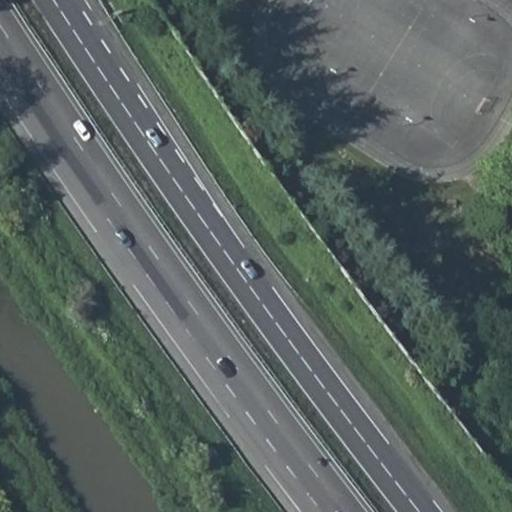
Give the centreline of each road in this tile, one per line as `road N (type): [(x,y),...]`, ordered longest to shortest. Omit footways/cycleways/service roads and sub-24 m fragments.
road 1 (trunk): [(419,511),(192,206),(54,0)]
road 2 (trunk): [(0,28),(343,511)]
